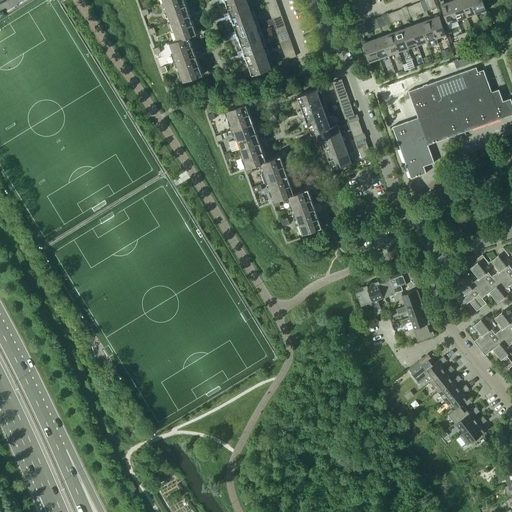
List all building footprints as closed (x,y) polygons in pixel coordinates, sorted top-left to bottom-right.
[(160,0),(161,2),(164,2),(170,18),(167,19),(168,21),(171,21),(176,37),(174,38),(175,40),(170,42),(176,58),(173,59),(174,62),(177,61),(182,77),(180,78),(181,81),(203,73),(204,76),(209,74),(207,68),(201,70),(198,60),(203,58),(200,49),(195,51),(189,35),(196,33),(198,38),(204,36),(201,27),(196,29),(192,19),(197,17),(194,8),(189,10),(184,0),(160,0)] [(219,0),(220,3),(226,1),(229,11),(224,13),(227,22),(232,20),(236,30),(231,32),(234,41),(239,39),(243,49),(237,51),(240,60),(246,58),(250,68),(244,70),(246,76),(274,66),(271,67),(265,50),(268,50),(267,47),(264,48),(258,31),(261,30),(260,28),(257,28),(251,12),(254,12),(253,9),(250,10),(246,0),(219,0)] [(457,20),(450,0),(444,3),(443,0),(442,0),(440,1),(441,4),(447,23),(457,20)] [(450,0),(457,20),(467,16),(460,0),(450,0)] [(460,0),(467,16),(476,13),(471,0),(460,0)] [(471,0),(476,13),(486,9),(482,0),(471,0)] [(272,18),(276,28),(285,24),(282,15),(272,18)] [(429,19),(436,38),(446,34),(439,15),(429,19)] [(272,30),(276,29),(276,28),(272,18),(268,20),(272,30)] [(429,19),(420,22),(427,41),(429,47),(438,43),(436,38),(429,19)] [(420,22),(410,25),(417,45),(427,41),(420,22)] [(276,28),(276,29),(278,36),(288,32),(285,24),(276,28)] [(417,45),(410,25),(401,29),(408,48),(417,45)] [(398,51),(408,48),(401,29),(391,32),(398,51)] [(278,36),(280,41),(290,38),(288,32),(278,36)] [(391,32),(382,36),(389,55),(398,51),(391,32)] [(382,36),(372,39),(379,58),(389,55),(382,36)] [(290,38),(280,41),(282,47),(292,44),(290,38)] [(379,58),(372,39),(363,42),(369,62),(379,58)] [(282,47),(284,53),(294,49),(292,44),(282,47)] [(288,59),(297,56),(294,49),(284,53),(287,59),(287,60),(288,59)] [(479,51),(457,59),(460,67),(477,61),(476,58),(481,56),(479,51)] [(414,67),(411,58),(406,59),(407,63),(403,64),(405,70),(414,67)] [(409,123),(408,120),(392,126),(411,178),(426,172),(424,166),(435,162),(428,144),(501,118),(511,113),(511,101),(511,98),(503,100),(499,89),(492,91),(484,69),(478,71),(476,66),(408,91),(419,120),(409,123)] [(306,135),(315,132),(319,131),(332,169),(351,162),(337,123),(330,126),(324,110),(327,109),(326,106),(323,107),(318,91),(320,90),(319,87),(298,95),(297,92),(291,95),(293,100),(299,98),(302,109),(297,111),(300,119),(305,117),(309,128),(304,130),(306,135)] [(337,94),(339,100),(349,97),(347,91),(337,94)] [(339,100),(341,106),(351,103),(349,97),(339,100)] [(323,229),(328,227),(326,221),(321,223),(317,212),(323,210),(320,202),(314,204),(310,193),(316,191),(313,183),(307,185),(308,188),(294,192),(289,179),(295,177),(292,169),(286,171),(283,160),(288,158),(285,150),(279,152),(280,155),(267,160),(262,146),(267,144),(264,136),(259,138),(255,127),(261,125),(258,117),(252,119),(248,108),(254,106),(252,101),(224,110),(224,111),(227,110),(233,126),(230,127),(231,130),(234,129),(240,145),(237,146),(238,149),(241,148),(247,164),(244,165),(247,174),(253,172),(251,166),(261,162),(267,178),(265,179),(266,182),(268,181),(274,197),(272,198),(275,207),(280,205),(278,199),(289,195),(295,211),(292,212),(293,215),(296,214),(302,230),(299,231),(300,234),(322,226),(323,229)] [(341,106),(343,112),(353,108),(351,103),(341,106)] [(232,151),(238,149),(237,146),(235,139),(229,141),(232,151)] [(252,187),(254,193),(263,190),(261,184),(252,187)] [(511,268),(504,259),(500,253),(491,260),(499,270),(492,276),(493,277),(497,283),(511,271),(511,268)] [(479,277),(471,283),(476,290),(493,277),(492,276),(479,260),(470,267),(479,277)] [(417,288),(410,269),(390,276),(393,286),(394,286),(395,291),(401,289),(402,293),(409,291),(417,288)] [(511,271),(497,283),(503,290),(510,284),(511,286),(511,271)] [(392,293),(394,297),(402,293),(401,289),(395,291),(394,286),(393,286),(390,276),(378,280),(384,296),(392,293)] [(457,299),(462,307),(469,301),(477,311),(486,303),(482,297),(476,290),(471,283),(465,276),(457,283),(465,293),(457,299)] [(493,277),(476,290),(482,297),(490,291),(498,302),(506,295),(503,290),(497,283),(493,277)] [(378,280),(367,284),(373,300),(372,300),(376,310),(381,308),(377,298),(384,296),(378,280)] [(366,303),(372,300),(373,300),(367,284),(355,289),(365,314),(369,312),(366,303)] [(409,291),(402,293),(394,297),(395,301),(403,298),(406,305),(421,300),(417,288),(409,291)] [(407,310),(410,316),(410,317),(426,311),(421,300),(406,305),(396,309),(398,313),(407,310)] [(501,341),(511,332),(511,321),(503,310),(495,317),(503,327),(495,333),(496,335),(501,341)] [(430,322),(426,311),(410,317),(410,316),(400,320),(402,324),(412,321),(414,328),(430,322)] [(480,348),(496,335),(495,333),(483,317),(474,324),(482,334),(474,341),(480,348)] [(414,328),(404,331),(406,336),(416,332),(418,339),(434,334),(430,322),(414,328)] [(511,332),(501,341),(506,347),(511,342),(511,332)] [(510,352),(506,347),(501,341),(496,335),(480,348),(485,355),(493,348),(509,368),(511,365),(511,362),(506,355),(510,352)] [(430,366),(435,362),(428,354),(424,358),(430,366)] [(443,356),(435,362),(430,366),(425,370),(416,377),(419,381),(427,375),(431,381),(444,370),(440,365),(447,359),(443,355),(443,356)] [(430,366),(424,358),(419,362),(425,370),(430,366)] [(416,377),(425,370),(419,362),(409,369),(416,377)] [(451,365),(444,370),(431,381),(438,390),(451,380),(447,374),(454,369),(451,365)] [(458,374),(451,380),(438,390),(446,400),(459,389),(454,384),(461,378),(458,374)] [(466,384),(459,389),(446,400),(453,409),(466,399),(462,393),(469,388),(466,384)] [(378,401),(384,405),(388,398),(382,395),(378,401)] [(468,397),(466,399),(453,409),(448,413),(456,422),(469,412),(465,406),(471,401),(468,397)] [(476,406),(469,412),(456,422),(463,432),(476,421),(472,416),(479,410),(476,406)] [(463,432),(459,435),(467,445),(484,431),(479,425),(486,420),(483,416),(476,421),(463,432)] [(492,444),(486,436),(481,440),(487,448),(492,444)] [(506,478),(508,485),(511,483),(511,463),(494,470),(498,481),(506,478)]
